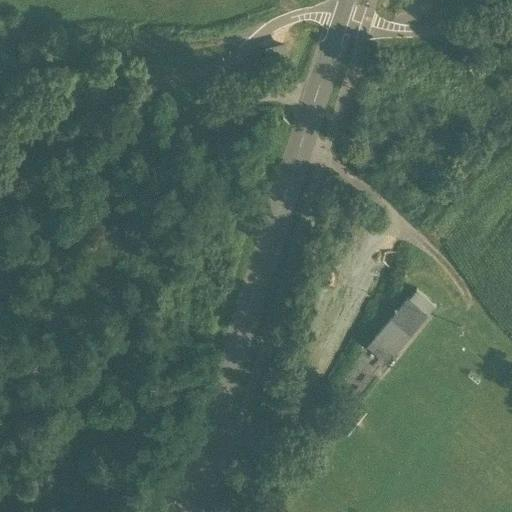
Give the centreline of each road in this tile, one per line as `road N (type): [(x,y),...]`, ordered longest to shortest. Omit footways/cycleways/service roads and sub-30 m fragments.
road 1 (tertiary): [(352,0),(188,511)]
road 2 (track): [(0,179),(43,149),(151,116),(324,92)]
